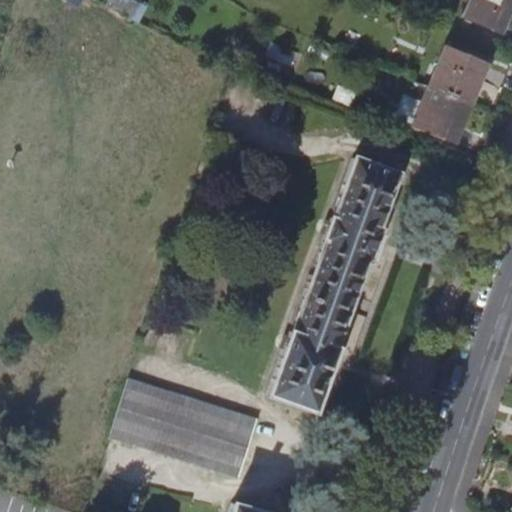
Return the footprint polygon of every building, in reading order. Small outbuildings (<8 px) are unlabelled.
[(511,10),(511,0),(474,0),(466,19),(501,35),(511,10)] [(430,87),(471,104),(487,65),(447,47),(430,87)] [(471,104),(430,87),(413,126),(455,143),(471,104)] [(352,157),(271,398),(317,413),(334,360),(373,246),(397,172),(352,157)] [(166,454),(183,397),(127,380),(109,438),(166,454)] [(183,397),(166,454),(239,475),(256,418),(183,397)] [(271,511),(230,501),(226,511),(271,511)]
